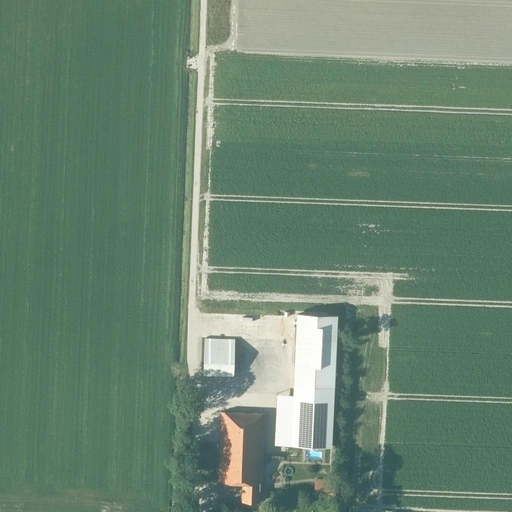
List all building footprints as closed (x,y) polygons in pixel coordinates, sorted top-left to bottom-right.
[(291,445),(331,446),(337,316),(297,314),(291,445)] [(203,374),(234,375),(235,339),(205,337),(203,374)] [(242,502),(259,503),(259,492),(262,492),(265,413),(221,410),(218,482),(242,483),(242,502)] [(281,445),(281,458),(290,458),(290,446),(281,445)] [(297,460),(312,459),(312,447),(297,447),(297,460)] [(335,497),(336,481),(316,480),(315,496),(335,497)]
